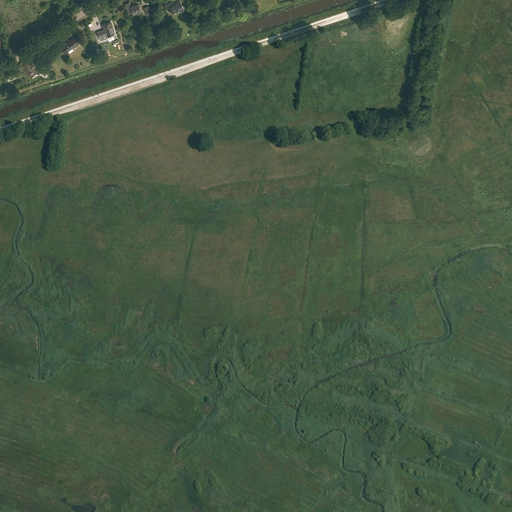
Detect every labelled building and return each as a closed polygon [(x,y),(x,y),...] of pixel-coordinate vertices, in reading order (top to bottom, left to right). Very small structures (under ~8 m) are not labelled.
[(140,12),(138,5),(142,4),(140,0),(136,2),(136,3),(130,6),(128,2),(125,4),(128,13),(132,12),(133,15),(140,12)] [(171,2),(163,5),(165,10),(169,8),(171,13),(179,9),(179,11),(183,9),(179,0),(172,4),(171,2)] [(152,14),(151,9),(148,10),(147,6),(143,8),(145,16),(152,14)] [(113,33),(111,26),(112,26),(111,21),(102,24),(104,29),(96,31),(98,37),(105,35),(106,36),(113,33)] [(67,41),(68,42),(60,47),(65,55),(68,52),(67,52),(75,47),(78,45),(77,45),(82,41),(78,35),(70,40),(69,39),(67,41)] [(22,64),(30,76),(37,72),(33,65),(32,65),(29,60),(22,64)] [(39,66),(44,74),(49,71),(44,63),(39,66)]
